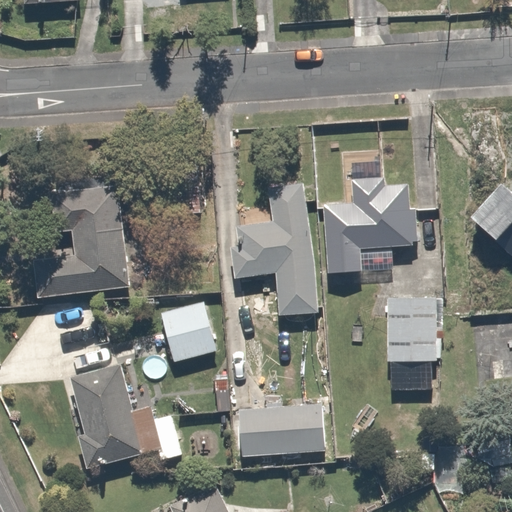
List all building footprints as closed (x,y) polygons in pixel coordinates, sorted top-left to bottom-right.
[(202,211),(198,168),(176,169),(180,213),(202,211)] [(355,180),(357,202),(328,203),(332,274),(367,271),(365,249),(417,246),(417,242),(422,241),(420,208),(415,208),(413,183),(391,185),(390,177),(355,180)] [(283,315),(323,313),(320,262),(317,245),(308,182),(272,187),(277,221),(241,227),(243,246),(234,248),(239,279),(280,273),(283,315)] [(511,186),(509,184),(478,217),(497,234),(494,237),(511,253),(511,186)] [(135,287),(122,185),(51,193),(57,242),(78,239),(80,254),(45,259),(49,298),(135,287)] [(511,295),(511,279),(497,279),(497,296),(511,295)] [(436,362),(441,362),(441,298),(391,298),(391,361),(394,361),(394,390),(436,390),(436,362)] [(221,351),(208,301),(164,312),(178,362),(221,351)] [(156,406),(138,411),(125,364),(75,377),(90,434),(83,436),(92,469),(162,450),(165,460),(186,455),(175,415),(159,419),(156,406)] [(433,411),(437,394),(422,391),(419,408),(433,411)] [(326,404),(243,409),(246,456),(329,451),(326,404)] [(289,511),(233,511),(220,483),(174,505),(177,511),(291,511),(292,511),(289,511)]
